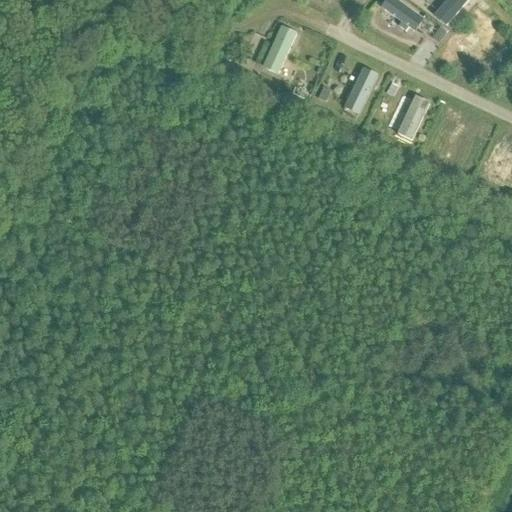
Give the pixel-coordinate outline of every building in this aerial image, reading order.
[(443,21),(456,40),(463,34),(438,0),(430,0),(396,24),(411,44),(443,21)] [(441,37),(418,63),(435,78),(458,52),(441,37)] [(232,79),(247,86),(266,45),(250,38),(232,79)] [(328,121),(342,90),(329,84),(315,115),(328,121)] [(376,113),(363,148),(379,154),(392,119),(376,113)] [(417,164),(434,172),(449,139),(431,132),(417,164)] [(462,153),(448,187),(468,195),(482,161),(462,153)]
